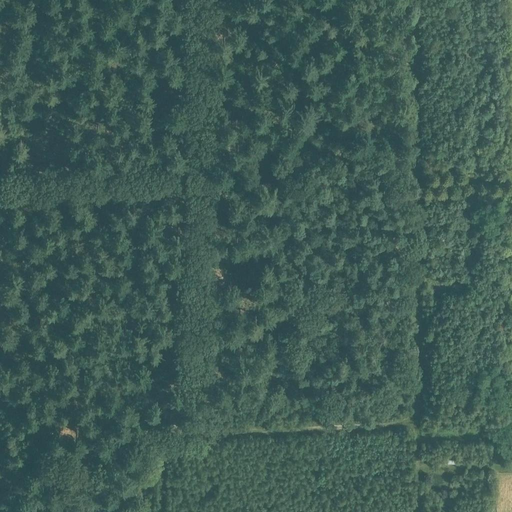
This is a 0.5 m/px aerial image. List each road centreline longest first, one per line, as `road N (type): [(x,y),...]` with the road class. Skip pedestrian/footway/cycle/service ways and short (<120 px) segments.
road 1 (track): [(159,438),(415,417),(421,394),(413,0)]
road 2 (track): [(202,0),(200,435)]
road 3 (track): [(6,0),(0,330)]
road 4 (track): [(0,369),(17,406),(51,442),(159,438)]
road 5 (track): [(4,169),(201,157)]
